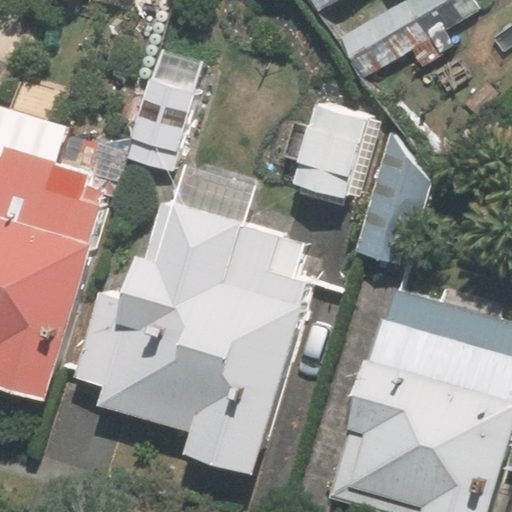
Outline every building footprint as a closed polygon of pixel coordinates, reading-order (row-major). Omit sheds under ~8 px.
[(337,88),(314,184),(374,198),(397,102),(337,88)] [(449,167),(405,118),(378,242),(431,253),(449,167)] [(0,365),(61,384),(117,200),(60,182),(67,159),(0,138),(0,365)] [(115,381),(109,401),(203,428),(197,448),(269,470),(325,278),(281,266),(291,233),(254,222),(266,181),(181,156),(141,294),(111,286),(86,373),(115,381)] [(498,511),(511,468),(511,318),(403,287),(344,494),(408,511),(498,511)]
